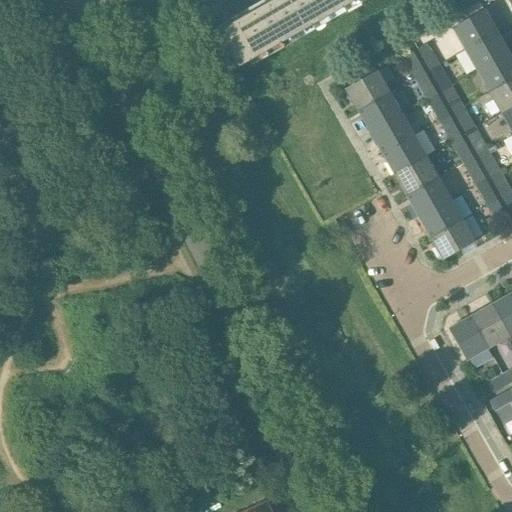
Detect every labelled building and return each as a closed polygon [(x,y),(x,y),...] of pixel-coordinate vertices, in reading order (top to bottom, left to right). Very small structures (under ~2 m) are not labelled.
[(239,69),(358,0),(276,0),(218,33),(239,69)] [(465,51),(496,33),(491,24),(488,25),(482,13),(484,12),(484,11),(452,29),(465,51)] [(496,33),(465,51),(477,72),(506,55),(499,43),(501,41),(496,33)] [(420,48),(432,70),(441,65),(429,43),(420,48)] [(413,52),(405,57),(417,79),(426,74),(413,52)] [(511,65),(506,55),(477,72),(489,93),(511,79),(511,65)] [(446,61),(441,65),(432,70),(444,90),(452,86),(444,71),(450,67),(446,61)] [(357,102),(354,103),(359,112),(391,94),(378,71),(346,89),(347,90),(349,89),(357,102)] [(426,74),(417,79),(429,100),(438,95),(426,74)] [(511,79),(489,93),(501,115),(511,108),(511,79)] [(464,107),(452,86),(444,90),(456,112),(464,107)] [(374,132),(403,115),(391,94),(359,112),(364,121),(367,120),(374,132)] [(438,95),(429,100),(441,121),(450,116),(438,95)] [(511,108),(501,115),(511,133),(511,108)] [(374,132),(371,133),(378,146),(383,155),(415,136),(403,115),(374,132)] [(470,115),(461,120),(468,134),(477,128),(470,115)] [(455,125),(445,130),(453,143),(462,138),(455,125)] [(477,128),(468,134),(476,147),(485,142),(477,128)] [(415,136),(383,155),(389,164),(395,176),(398,174),(427,158),(415,136)] [(462,138),(453,143),(460,156),(469,151),(462,138)] [(398,174),(395,176),(402,188),(407,197),(439,179),(427,158),(398,174)] [(494,158),(485,163),(493,177),(502,171),(494,158)] [(479,168),(470,173),(477,186),(486,181),(479,168)] [(502,171),(493,177),(500,190),(509,185),(502,171)] [(439,179),(407,197),(412,206),(419,219),(422,217),(451,201),(439,179)] [(486,181),(477,186),(485,199),(494,194),(486,181)] [(422,217),(419,219),(426,231),(431,240),(463,222),(451,201),(422,217)] [(503,210),(494,215),(501,228),(510,223),(503,210)] [(463,222),(431,240),(436,248),(443,260),(444,261),(475,243),(463,222)] [(511,293),(504,298),(492,305),(493,308),(510,337),(511,336),(511,293)] [(479,312),(471,317),(489,349),(510,337),(493,308),(492,305),(479,312)] [(450,329),(449,330),(467,362),(489,349),(471,317),(462,322),(450,329)] [(482,387),(487,396),(498,389),(493,380),(482,387)] [(507,405),(502,396),(491,402),(496,411),(507,405)] [(271,511),(267,502),(246,511),(271,511)]
